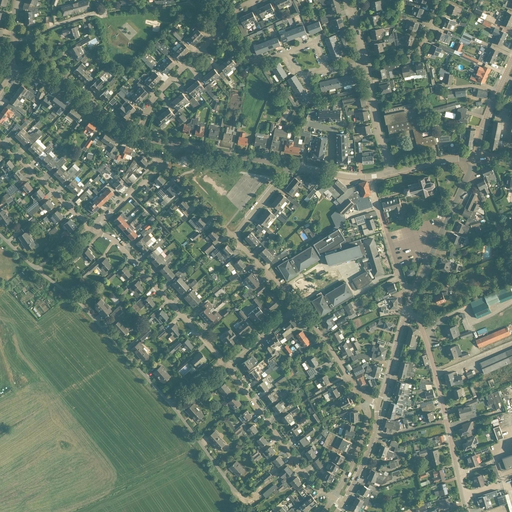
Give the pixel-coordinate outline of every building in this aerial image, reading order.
[(25,0),(25,2),(30,4),(28,7),(35,8),(37,2),(36,2),(36,0),(25,0)] [(77,12),(88,9),(90,8),(89,3),(88,0),(84,0),(74,3),(77,12)] [(283,0),(276,0),(278,4),(281,10),(284,9),(283,6),(286,5),(283,0)] [(283,0),(286,5),(289,3),(289,4),(290,4),(290,5),(292,4),(297,13),(300,11),(299,9),(297,4),(294,0),(283,0)] [(376,0),(376,1),(371,2),(373,10),(381,9),(380,5),(383,4),(382,0),(376,0)] [(406,0),(403,0),(403,2),(412,6),(413,6),(412,10),(414,10),(413,14),(421,17),(421,16),(422,16),(423,13),(422,13),(423,12),(424,10),(424,9),(421,8),(418,8),(419,5),(415,4),(415,3),(413,2),(412,2),(406,0)] [(63,16),(77,12),(74,3),(61,7),(62,11),(63,16)] [(270,3),(264,6),(268,14),(271,12),(272,14),(275,13),(272,7),(270,3)] [(331,14),(336,13),(341,11),(339,4),(331,7),(332,10),(330,11),(331,14)] [(460,12),(461,8),(451,4),(448,12),(456,15),(457,11),(460,12)] [(475,9),(473,13),(480,17),(482,12),(484,8),(477,5),(475,9)] [(263,19),(266,17),(265,15),(268,14),(264,6),(258,9),(260,14),(263,19)] [(24,18),(25,18),(32,17),(34,17),(37,17),(37,11),(39,11),(39,9),(35,8),(28,7),(28,11),(25,12),(25,15),(24,15),(24,18)] [(252,12),(246,15),(250,22),(251,25),(252,25),(254,24),(255,23),(254,23),(257,22),(255,16),(252,12)] [(370,25),(375,24),(379,23),(378,19),(381,18),(380,14),(369,16),(370,25)] [(245,28),(248,26),(247,24),(250,22),(246,15),(240,18),(245,28)] [(499,19),(498,19),(502,21),(501,24),(505,26),(510,28),(511,22),(511,21),(505,18),(500,16),(499,17),(499,19)] [(32,23),(32,20),(34,20),(34,17),(32,17),(25,18),(25,21),(24,21),(24,24),(27,23),(27,26),(34,26),(34,23),(32,23)] [(344,26),(341,18),(330,21),(331,25),(334,24),(335,29),(344,26)] [(455,25),(456,22),(451,19),(446,18),(443,25),(450,28),(452,24),(455,25)] [(416,31),(419,23),(414,22),(408,20),(407,24),(410,25),(409,29),(412,29),(416,31)] [(483,22),(482,24),(491,28),(493,24),(484,20),(483,22)] [(198,21),(196,23),(196,24),(201,29),(204,26),(198,21)] [(316,32),(322,30),(319,21),(313,24),(316,32)] [(310,34),(316,32),(313,24),(307,26),(308,29),(310,34)] [(173,25),(171,27),(175,31),(181,37),(184,35),(183,34),(184,33),(181,30),(180,31),(178,29),(173,25)] [(301,36),(307,33),(305,29),(304,25),(298,27),(301,36)] [(70,28),(70,27),(62,29),(63,34),(69,33),(71,39),(75,38),(79,37),(77,32),(76,27),(70,28)] [(194,31),(192,34),(198,40),(203,35),(199,31),(195,27),(193,30),(194,31)] [(295,38),(301,36),(298,27),(292,30),(295,38)] [(372,31),(371,32),(371,34),(372,34),(373,39),(374,39),(374,40),(377,39),(376,38),(381,37),(382,37),(383,36),(383,35),(383,32),(382,28),(379,29),(371,30),(372,31)] [(495,28),(492,34),(493,34),(497,36),(504,39),(507,33),(503,31),(498,29),(495,28)] [(286,32),(285,29),(279,31),(283,42),(289,40),(286,32)] [(289,40),(295,38),(292,30),(286,32),(289,40)] [(175,31),(172,33),(173,34),(179,40),(181,37),(175,31)] [(436,34),(435,38),(436,38),(435,39),(440,40),(446,43),(449,35),(452,36),(460,40),(461,38),(462,37),(460,36),(453,33),(448,31),(447,34),(443,33),(439,31),(437,34),(436,34)] [(462,37),(461,38),(470,42),(473,36),(464,32),(462,37)] [(186,37),(185,37),(188,40),(190,42),(193,45),(198,40),(192,34),(189,37),(187,35),(186,37)] [(501,46),(504,39),(497,36),(493,34),(492,38),(494,39),(493,42),(497,44),(501,46)] [(74,59),(75,58),(84,53),(80,46),(91,40),(88,35),(74,43),(76,46),(68,50),(71,54),(73,59),(74,59)] [(328,46),(336,43),(334,35),(325,39),(328,46)] [(411,45),(414,37),(410,35),(409,37),(407,36),(406,40),(404,44),(408,46),(409,44),(411,45)] [(275,48),(281,45),(279,41),(278,37),(272,39),(275,48)] [(272,49),(273,49),(272,48),(275,48),(272,39),(266,42),(269,50),(270,49),(270,50),(272,49)] [(181,45),(178,48),(184,54),(189,49),(185,46),(184,44),(180,41),(178,43),(181,45)] [(157,42),(154,45),(164,55),(164,58),(166,60),(164,62),(170,69),(175,64),(171,60),(169,58),(166,55),(165,54),(167,52),(159,43),(157,42)] [(159,43),(167,52),(170,49),(164,43),(163,42),(161,44),(160,43),(159,43)] [(266,42),(260,44),(263,52),(269,50),(266,42)] [(375,52),(383,50),(383,47),(386,46),(385,42),(374,44),(375,52)] [(331,53),(339,50),(336,43),(328,46),(331,53)] [(257,54),(263,52),(260,44),(254,46),(257,54)] [(439,47),(438,47),(433,45),(430,53),(434,54),(438,56),(441,57),(442,57),(444,54),(444,53),(443,52),(443,51),(453,55),(455,50),(440,44),(439,47)] [(490,47),(489,50),(490,51),(489,54),(496,57),(499,51),(494,49),(490,47)] [(171,51),(173,54),(176,56),(179,59),(184,54),(178,48),(175,51),(173,49),(171,51)] [(333,60),(342,57),(340,52),(339,50),(331,53),(333,60)] [(495,62),(497,58),(496,58),(496,57),(489,54),(484,52),(482,58),(485,59),(489,61),(493,63),(494,61),(495,62)] [(83,63),(88,57),(89,56),(86,53),(80,60),(83,63)] [(146,53),(143,56),(144,57),(147,60),(152,65),(155,62),(154,61),(150,57),(148,55),(146,53)] [(477,63),(479,60),(463,53),(461,57),(477,63)] [(224,60),(231,68),(233,66),(235,68),(240,63),(238,61),(236,63),(230,57),(228,59),(228,58),(227,58),(224,60)] [(231,68),(224,60),(221,63),(221,64),(222,64),(220,66),(223,70),(227,74),(229,73),(230,74),(233,71),(230,68),(231,68)] [(158,64),(157,65),(160,69),(161,70),(165,74),(170,69),(164,62),(161,65),(159,63),(158,64)] [(422,63),(421,62),(418,63),(415,64),(416,65),(412,66),(413,75),(417,74),(417,75),(421,74),(421,75),(425,75),(426,75),(425,69),(424,70),(422,63)] [(77,68),(73,72),(79,77),(85,71),(83,69),(85,67),(84,65),(82,63),(77,68)] [(275,74),(283,69),(279,63),(271,68),(274,72),(275,74)] [(377,71),(376,71),(377,75),(378,75),(379,78),(386,77),(386,78),(390,77),(389,72),(389,71),(400,69),(399,63),(383,65),(384,69),(377,70),(377,71)] [(409,67),(408,65),(402,66),(404,77),(410,76),(410,75),(413,75),(412,66),(409,67)] [(102,87),(106,83),(100,78),(110,68),(107,66),(98,75),(100,77),(90,87),(91,88),(90,89),(93,90),(95,92),(101,86),(102,87)] [(480,66),(477,71),(487,76),(491,69),(486,67),(484,66),(483,68),(480,66)] [(109,70),(115,76),(118,73),(112,68),(109,70)] [(152,74),(149,76),(156,83),(161,78),(157,74),(156,73),(152,69),(152,70),(150,72),(152,74)] [(221,77),(218,73),(214,69),(209,73),(214,79),(217,77),(219,79),(221,77)] [(279,81),(283,78),(287,76),(283,69),(275,74),(279,81)] [(451,83),(453,75),(449,74),(450,71),(440,69),(439,74),(446,75),(445,82),(451,83)] [(91,80),(93,78),(85,71),(79,77),(85,83),(89,79),(91,80)] [(477,71),(475,76),(479,78),(478,80),(482,82),(484,83),(487,76),(477,71)] [(209,73),(204,78),(207,82),(209,84),(206,86),(210,90),(212,88),(211,86),(213,84),(216,82),(214,79),(209,73)] [(139,77),(138,79),(139,80),(144,85),(146,83),(147,84),(151,88),(156,83),(149,76),(149,77),(147,74),(146,74),(145,74),(144,74),(142,74),(142,76),(142,77),(142,78),(141,77),(140,78),(139,77)] [(351,84),(354,83),(358,82),(356,74),(349,75),(351,84)] [(292,86),(299,81),(295,75),(287,80),(292,86)] [(349,75),(342,77),(344,86),(344,89),(352,88),(351,84),(349,75)] [(336,88),(344,86),(342,77),(334,79),(336,88)] [(329,89),(336,88),(334,79),(327,81),(329,89)] [(138,85),(134,90),(136,92),(143,98),(148,93),(144,89),(145,89),(147,88),(144,85),(139,80),(137,83),(138,85)] [(205,89),(201,84),(198,80),(192,85),(198,91),(201,89),(202,91),(205,89)] [(380,89),(379,89),(380,92),(381,92),(381,93),(391,91),(390,87),(394,86),(393,80),(389,81),(385,82),(385,85),(381,86),(380,86),(380,88),(380,89)] [(296,93),(303,88),(299,81),(292,86),(296,93)] [(321,91),(328,90),(329,89),(327,81),(319,83),(321,91)] [(21,85),(17,90),(24,95),(26,97),(32,101),(34,98),(36,96),(30,91),(28,90),(27,90),(28,90),(21,85)] [(192,85),(187,89),(190,93),(193,97),(194,98),(197,96),(195,94),(198,91),(192,85)] [(125,95),(128,92),(122,86),(119,89),(121,90),(125,95)] [(111,95),(110,95),(113,92),(110,90),(110,91),(107,88),(103,93),(100,96),(100,97),(99,98),(102,100),(102,99),(105,101),(111,95)] [(300,99),(307,94),(303,88),(296,93),(300,99)] [(474,88),(471,88),(471,91),(473,92),(477,93),(476,97),(483,98),(484,97),(487,97),(488,91),(478,89),(474,88)] [(448,98),(466,95),(466,89),(447,91),(448,98)] [(14,92),(12,95),(13,95),(13,96),(22,103),(24,100),(26,97),(24,95),(17,90),(16,93),(15,92),(14,92)] [(127,103),(130,99),(125,95),(121,90),(118,93),(122,98),(127,103)] [(138,103),(143,98),(136,92),(132,97),(133,98),(131,100),(134,103),(136,101),(138,103)] [(182,93),(177,98),(184,106),(189,102),(189,101),(186,97),(182,93)] [(304,105),(310,102),(311,101),(307,94),(300,99),(304,105)] [(353,103),(353,102),(357,102),(358,106),(361,106),(366,105),(364,97),(359,98),(356,99),(355,95),(349,96),(349,97),(342,98),(343,104),(344,105),(353,103)] [(9,101),(10,102),(14,105),(12,106),(17,110),(22,114),(24,111),(19,107),(17,106),(17,107),(16,106),(18,103),(20,105),(21,106),(23,103),(22,103),(13,96),(10,101),(9,101)] [(52,101),(46,96),(41,102),(49,109),(50,109),(51,107),(54,109),(56,106),(60,101),(54,97),(52,101)] [(172,102),(175,106),(179,110),(184,106),(177,98),(172,102)] [(54,109),(53,110),(54,110),(58,113),(57,114),(59,115),(65,109),(64,108),(65,105),(63,104),(64,103),(61,101),(60,102),(60,101),(56,106),(54,109)] [(125,101),(121,105),(122,105),(125,108),(131,114),(135,109),(132,106),(130,103),(128,102),(127,103),(125,101)] [(385,114),(384,114),(386,124),(387,124),(388,124),(388,128),(389,133),(406,130),(405,129),(412,128),(412,129),(413,129),(416,140),(421,139),(418,128),(419,128),(418,127),(414,103),(402,106),(402,103),(396,104),(397,107),(393,108),(384,109),(384,110),(385,110),(385,114)] [(131,114),(125,108),(122,105),(118,109),(121,112),(120,113),(123,116),(126,119),(131,114)] [(333,105),(333,108),(333,110),(334,121),(335,121),(338,121),(339,121),(341,121),(341,120),(341,114),(341,110),(337,110),(337,108),(335,109),(335,105),(333,105)] [(5,107),(2,111),(7,115),(10,118),(13,113),(17,115),(19,117),(21,114),(18,112),(14,109),(12,111),(10,110),(6,107),(5,107)] [(466,111),(467,109),(462,107),(458,108),(456,115),(460,116),(459,120),(463,121),(467,122),(470,115),(464,113),(465,110),(466,111)] [(169,108),(163,113),(169,119),(172,117),(173,119),(176,117),(174,114),(172,112),(169,108)] [(77,121),(81,116),(71,109),(68,113),(65,117),(68,119),(71,122),(74,118),(77,121)] [(0,113),(0,121),(3,124),(4,124),(7,126),(8,124),(6,122),(5,121),(3,120),(7,115),(2,111),(0,113)] [(357,122),(361,121),(361,120),(363,120),(368,119),(367,111),(362,112),(355,113),(357,122)] [(162,128),(166,125),(167,124),(165,122),(169,119),(163,113),(158,117),(160,119),(157,122),(162,128)] [(245,128),(247,119),(241,117),(239,126),(245,128)] [(198,125),(199,118),(195,118),(192,118),(190,122),(187,124),(187,125),(184,124),(183,133),(189,134),(190,130),(193,130),(196,130),(196,129),(197,125),(198,125)] [(21,130),(15,136),(19,140),(27,133),(23,129),(29,122),(27,120),(21,126),(19,128),(21,130)] [(497,150),(498,145),(502,122),(494,120),(489,148),(497,150)] [(92,131),(95,127),(89,122),(88,124),(85,127),(82,131),(84,133),(87,129),(91,132),(92,131)] [(16,123),(11,130),(14,132),(19,128),(21,126),(16,123)] [(272,144),(271,149),(278,151),(279,146),(279,145),(280,141),(276,140),(277,136),(284,137),(285,131),(288,131),(290,125),(288,125),(286,124),(284,130),(275,129),(272,143),(272,144)] [(421,139),(416,140),(418,149),(423,148),(423,147),(425,147),(432,145),(430,136),(425,137),(423,138),(421,131),(433,128),(432,124),(418,127),(419,128),(418,128),(421,139)] [(203,130),(204,127),(198,125),(197,125),(196,129),(196,130),(195,135),(203,136),(204,131),(203,130)] [(209,125),(209,129),(210,130),(210,133),(209,138),(218,139),(219,131),(220,128),(217,127),(217,126),(209,125)] [(371,133),(369,125),(358,127),(358,131),(362,130),(363,134),(371,133)] [(228,134),(228,130),(229,127),(226,127),(225,129),(225,133),(224,133),(224,135),(223,140),(231,142),(233,135),(228,134)] [(300,127),(299,135),(306,136),(310,137),(311,133),(304,131),(304,128),(303,128),(302,128),(300,127)] [(463,128),(461,138),(465,139),(473,140),(475,130),(470,129),(464,129),(463,128)] [(27,133),(19,140),(24,144),(25,144),(28,140),(29,138),(32,140),(38,134),(40,132),(41,131),(39,129),(36,132),(34,133),(33,133),(30,134),(29,135),(27,133)] [(439,133),(435,131),(435,135),(439,135),(439,137),(440,142),(451,141),(451,136),(439,133)] [(29,148),(28,148),(32,153),(40,145),(35,141),(37,139),(40,136),(42,134),(40,132),(38,134),(32,140),(34,142),(29,148)] [(244,137),(245,133),(241,132),(240,136),(239,136),(238,143),(247,145),(248,138),(244,137)] [(108,144),(111,139),(105,134),(101,139),(99,138),(96,143),(101,146),(101,145),(104,141),(108,144)] [(265,147),(268,135),(264,134),(263,137),(262,137),(262,138),(256,137),(256,138),(255,137),(254,142),(255,142),(255,145),(258,146),(258,147),(261,147),(262,147),(265,147)] [(337,134),(336,134),(336,136),(336,138),(337,140),(337,142),(352,141),(352,140),(349,140),(349,138),(347,138),(347,134),(343,134),(337,134)] [(311,142),(310,143),(326,146),(326,144),(326,142),(327,140),(327,139),(327,138),(320,137),(317,137),(317,136),(316,136),(316,141),(314,140),(314,142),(311,142)] [(293,146),(291,153),(299,154),(300,148),(301,148),(302,144),(301,144),(298,144),(299,139),(294,138),(294,140),(293,146)] [(85,152),(87,149),(92,142),(89,139),(83,147),(82,149),(85,152)] [(114,159),(118,149),(112,146),(115,141),(111,139),(108,144),(111,146),(108,151),(106,154),(110,156),(109,156),(114,159)] [(472,149),(473,140),(465,139),(465,143),(464,143),(463,144),(464,144),(464,148),(472,149)] [(285,147),(284,152),(291,153),(293,146),(294,140),(290,140),(289,141),(287,141),(286,144),(285,147)] [(40,145),(32,153),(37,157),(38,156),(41,152),(42,151),(45,153),(51,146),(53,144),(50,142),(49,144),(46,147),(44,149),(40,145)] [(310,143),(310,145),(313,145),(313,147),(315,148),(314,151),(324,153),(325,153),(325,152),(325,151),(325,150),(325,148),(326,146),(310,143)] [(452,148),(451,148),(452,151),(453,151),(453,152),(463,149),(462,145),(460,145),(459,144),(459,143),(454,144),(454,147),(452,148)] [(45,156),(41,161),(45,165),(53,158),(53,157),(55,155),(51,151),(53,149),(51,146),(45,153),(47,155),(45,156)] [(122,155),(121,158),(124,159),(125,158),(126,154),(130,155),(134,156),(136,152),(132,150),(132,149),(125,146),(123,152),(122,155)] [(348,149),(337,149),(337,151),(337,153),(337,155),(337,156),(348,156),(348,152),(349,152),(349,150),(353,150),(352,148),(349,148),(348,148),(348,149)] [(309,150),(309,152),(312,152),(311,154),(313,155),(312,159),(313,159),(316,159),(323,161),(324,161),(324,160),(324,159),(324,156),(325,155),(325,153),(324,153),(314,151),(312,151),(309,150)] [(374,163),(373,156),(373,151),(365,152),(365,153),(362,153),(362,158),(363,163),(374,163)] [(52,158),(45,165),(48,168),(49,169),(50,169),(52,167),(54,165),(55,163),(58,165),(64,159),(65,158),(63,155),(61,157),(59,159),(56,162),(52,158)] [(337,156),(337,158),(337,160),(337,162),(337,163),(337,164),(338,164),(345,164),(348,163),(348,164),(349,164),(348,159),(350,159),(350,157),(353,157),(353,156),(353,155),(350,156),(348,156),(337,156)] [(139,161),(135,157),(122,178),(126,182),(129,186),(146,170),(145,170),(141,174),(137,170),(141,166),(143,168),(148,163),(143,158),(139,161)] [(56,171),(54,173),(58,178),(65,170),(61,166),(66,161),(64,159),(58,165),(60,167),(58,169),(56,171)] [(0,179),(1,181),(9,174),(7,172),(9,171),(12,168),(14,166),(9,160),(4,164),(1,166),(1,167),(3,169),(2,169),(5,173),(3,175),(0,176),(0,179)] [(65,170),(58,178),(63,182),(65,180),(67,177),(69,175),(71,177),(77,171),(78,171),(79,169),(80,169),(79,168),(75,164),(74,164),(72,166),(67,171),(66,170),(65,170)] [(486,183),(491,181),(496,179),(491,165),(482,169),(485,177),(484,177),(484,179),(486,183)] [(100,173),(99,174),(102,177),(103,176),(102,175),(105,172),(106,171),(109,174),(111,172),(112,171),(110,168),(108,166),(107,166),(103,170),(100,173)] [(69,184),(67,186),(71,190),(76,185),(79,183),(78,182),(74,178),(77,176),(81,171),(79,169),(78,171),(77,171),(71,177),(70,178),(73,180),(71,181),(69,184)] [(15,183),(18,180),(19,180),(23,177),(17,170),(13,173),(13,174),(10,176),(15,183)] [(160,186),(161,185),(165,181),(159,175),(151,183),(154,185),(157,188),(160,186)] [(302,179),(306,182),(310,186),(308,188),(311,191),(312,191),(314,188),(317,184),(320,181),(316,178),(314,180),(310,177),(307,180),(304,177),(305,177),(303,175),(299,175),(299,176),(299,177),(302,179)] [(430,180),(429,176),(425,177),(424,177),(419,179),(418,179),(418,180),(419,182),(416,183),(416,182),(415,182),(415,183),(412,184),(412,183),(411,183),(412,184),(409,185),(408,184),(408,185),(409,187),(404,189),(405,194),(410,193),(411,195),(411,196),(412,196),(415,195),(415,196),(415,195),(418,194),(419,195),(419,194),(422,193),(423,196),(422,197),(423,197),(423,196),(428,195),(429,195),(430,197),(432,196),(432,194),(434,194),(433,189),(433,188),(435,186),(436,186),(435,185),(434,183),(435,182),(434,181),(434,182),(431,181),(431,180),(430,180)] [(113,180),(110,182),(112,184),(114,186),(117,190),(118,189),(119,188),(120,189),(123,186),(122,185),(121,183),(123,181),(120,178),(119,177),(116,179),(117,180),(115,182),(113,180)] [(302,179),(299,177),(297,179),(295,177),(290,182),(299,189),(297,188),(298,187),(298,188),(299,186),(301,187),(306,182),(302,179)] [(307,196),(307,197),(310,199),(315,192),(319,198),(322,194),(324,192),(327,190),(328,189),(333,186),(333,185),(338,180),(334,178),(330,181),(329,182),(319,190),(317,191),(314,188),(312,191),(311,191),(309,194),(307,196)] [(333,186),(328,189),(333,194),(332,195),(336,199),(342,204),(355,191),(354,189),(353,187),(347,189),(346,187),(338,179),(338,180),(333,185),(333,186)] [(489,192),(486,187),(488,186),(486,183),(484,179),(477,183),(480,190),(483,189),(486,194),(489,192)] [(76,185),(71,190),(76,194),(81,188),(83,190),(88,186),(90,184),(91,182),(89,180),(84,185),(83,186),(81,185),(78,188),(76,185)] [(356,204),(359,211),(373,206),(370,198),(368,195),(371,194),(367,181),(359,183),(360,185),(356,186),(356,188),(354,189),(355,191),(337,209),(331,215),(334,221),(342,213),(343,215),(354,204),(355,204),(356,204)] [(16,187),(8,193),(10,196),(11,196),(16,192),(17,193),(19,194),(23,190),(26,193),(32,188),(27,182),(21,187),(18,189),(16,187)] [(290,182),(286,188),(289,190),(287,192),(293,197),(295,195),(300,190),(299,189),(290,182)] [(13,183),(5,190),(8,193),(16,187),(13,183)] [(108,183),(101,190),(103,192),(109,198),(113,193),(114,193),(112,192),(115,189),(108,183)] [(175,196),(174,194),(175,193),(170,187),(166,190),(165,191),(161,188),(157,192),(167,203),(175,196)] [(94,188),(92,190),(97,195),(99,197),(104,202),(109,198),(103,192),(101,190),(98,192),(94,188)] [(34,193),(31,196),(33,199),(36,197),(39,200),(45,195),(39,189),(34,193)] [(79,198),(81,200),(87,194),(85,192),(79,198)] [(472,193),(468,202),(480,207),(481,205),(480,205),(481,202),(477,201),(475,200),(476,197),(478,194),(472,192),(472,193)] [(287,198),(281,193),(279,196),(279,195),(278,195),(276,198),(283,204),(285,201),(288,204),(290,201),(292,202),(298,207),(300,204),(289,195),(287,198)] [(156,196),(149,204),(153,208),(160,201),(156,196)] [(99,197),(94,201),(99,207),(100,206),(101,205),(104,202),(99,197)] [(287,221),(289,218),(283,213),(282,211),(284,209),(280,206),(283,204),(276,198),(273,201),(274,201),(274,202),(272,204),(278,209),(276,212),(287,221)] [(402,212),(400,207),(401,206),(399,198),(382,203),(385,211),(395,208),(396,213),(402,212)] [(39,207),(39,208),(42,211),(42,210),(45,213),(48,211),(54,206),(48,200),(43,204),(43,205),(39,207)] [(178,200),(168,209),(172,213),(177,208),(183,214),(184,213),(183,212),(189,206),(183,200),(181,202),(178,200)] [(89,201),(84,206),(90,212),(92,214),(94,212),(94,211),(95,211),(96,210),(99,207),(94,201),(91,204),(89,201)] [(483,214),(485,214),(483,209),(480,207),(468,202),(466,206),(477,211),(483,214)] [(33,203),(25,210),(28,213),(36,206),(34,204),(33,203)] [(36,206),(28,213),(31,216),(39,209),(38,209),(36,206)] [(152,207),(149,209),(154,215),(157,213),(152,207)] [(471,222),(475,221),(475,220),(477,216),(475,215),(476,213),(465,208),(462,214),(468,217),(467,221),(471,222)] [(6,224),(11,221),(3,210),(0,212),(0,211),(0,220),(4,226),(5,224),(6,225),(6,224)] [(48,214),(43,219),(45,222),(50,218),(55,223),(57,221),(59,220),(62,217),(57,210),(54,213),(52,211),(48,214)] [(274,214),(268,210),(266,212),(265,212),(264,212),(263,213),(263,214),(264,215),(263,215),(270,220),(272,217),(274,219),(276,216),(278,218),(285,223),(287,221),(276,212),(274,214)] [(119,215),(114,220),(118,225),(124,220),(126,218),(126,217),(122,212),(119,215)] [(355,217),(351,218),(352,223),(356,222),(357,225),(361,224),(368,222),(369,227),(363,229),(364,235),(374,232),(373,229),(376,228),(373,218),(367,220),(365,214),(355,217)] [(194,215),(188,221),(189,220),(198,230),(205,223),(200,218),(198,220),(194,216),(194,215)] [(263,215),(262,215),(260,217),(260,218),(261,218),(259,221),(265,225),(263,228),(264,229),(267,232),(270,234),(273,236),(275,234),(269,229),(267,227),(269,224),(267,223),(270,220),(263,215)] [(30,221),(25,225),(28,228),(36,221),(34,218),(31,220),(30,221)] [(63,235),(61,237),(63,239),(72,232),(70,231),(76,226),(70,219),(64,225),(67,228),(68,230),(63,234),(63,235)] [(128,225),(123,230),(127,235),(133,230),(135,228),(132,225),(135,222),(136,221),(135,219),(134,220),(130,223),(128,225)] [(123,230),(128,225),(124,220),(118,225),(123,230)] [(455,230),(455,231),(458,233),(458,231),(462,233),(464,230),(467,231),(469,227),(465,225),(459,222),(455,230)] [(311,232),(308,235),(310,239),(314,236),(313,234),(316,232),(315,230),(313,227),(309,229),(311,232)] [(152,230),(150,228),(148,230),(147,230),(142,234),(144,237),(141,239),(141,238),(136,243),(140,248),(145,243),(150,239),(150,238),(151,237),(148,234),(150,233),(150,232),(152,230)] [(339,228),(314,244),(320,255),(322,254),(323,255),(325,258),(326,258),(325,258),(327,257),(329,265),(337,263),(338,265),(338,264),(342,262),(342,263),(343,263),(342,262),(355,258),(362,255),(364,255),(365,258),(362,258),(363,262),(365,266),(364,266),(363,267),(366,272),(353,279),(352,280),(354,282),(351,283),(355,290),(358,289),(360,288),(361,287),(363,286),(362,286),(363,286),(365,285),(367,284),(367,283),(368,283),(369,282),(370,282),(371,281),(372,280),(374,279),(375,278),(375,276),(379,274),(381,274),(383,273),(380,260),(379,258),(381,257),(379,253),(377,253),(377,251),(373,238),(368,240),(364,241),(364,242),(361,243),(360,239),(346,243),(346,241),(345,239),(346,239),(339,228)] [(132,240),(135,237),(137,235),(133,230),(127,235),(132,240)] [(220,239),(218,237),(218,236),(213,230),(208,234),(209,235),(205,238),(207,240),(210,238),(212,241),(212,242),(215,244),(220,239)] [(25,233),(19,237),(22,242),(23,242),(24,243),(23,243),(28,250),(34,245),(28,236),(29,235),(27,231),(25,233)] [(250,242),(256,237),(251,232),(245,238),(250,242)] [(463,244),(464,241),(465,238),(454,233),(451,241),(452,242),(451,245),(456,247),(461,247),(461,243),(463,244)] [(145,243),(140,248),(141,249),(140,249),(140,250),(142,252),(143,252),(143,251),(144,252),(149,247),(151,245),(153,247),(162,239),(160,236),(156,240),(153,236),(151,237),(150,239),(145,243)] [(258,239),(256,237),(250,242),(254,247),(260,242),(260,241),(262,239),(260,237),(258,239)] [(153,251),(147,256),(152,261),(160,253),(156,248),(159,246),(166,240),(164,238),(162,239),(153,247),(155,250),(153,251)] [(207,255),(215,248),(213,246),(210,243),(203,250),(206,253),(207,255)] [(215,249),(210,254),(213,257),(219,252),(225,259),(228,256),(233,251),(227,245),(222,249),(219,246),(215,249)] [(276,267),(275,267),(279,271),(281,270),(283,272),(281,274),(283,273),(285,275),(283,276),(286,280),(287,280),(297,274),(297,273),(296,272),(299,271),(299,270),(300,271),(300,270),(304,268),(303,268),(303,267),(305,265),(306,267),(307,266),(310,264),(309,263),(311,261),(312,263),(313,262),(316,260),(315,259),(318,257),(318,256),(312,247),(311,246),(289,259),(288,259),(287,256),(286,257),(282,259),(283,260),(283,261),(284,262),(278,266),(276,267)] [(263,250),(260,253),(264,258),(271,252),(274,250),(272,248),(271,248),(270,249),(268,251),(265,248),(263,250)] [(88,261),(93,257),(89,253),(90,252),(88,249),(82,254),(88,261)] [(271,252),(264,258),(266,260),(268,264),(271,261),(274,258),(274,257),(272,255),(274,253),(275,251),(274,250),(271,252)] [(160,253),(152,261),(156,266),(159,263),(163,259),(165,261),(170,257),(173,254),(171,252),(165,257),(164,258),(160,253)] [(71,264),(79,257),(76,254),(69,261),(71,264)] [(110,267),(106,262),(108,261),(106,258),(97,266),(99,269),(102,267),(104,269),(100,272),(103,276),(107,272),(106,271),(110,267)] [(451,272),(452,269),(449,268),(450,265),(449,265),(450,260),(441,258),(441,259),(440,261),(440,262),(440,263),(441,263),(440,264),(441,265),(440,269),(444,270),(448,271),(451,272)] [(229,265),(227,267),(230,272),(234,268),(237,272),(240,270),(245,265),(240,259),(234,263),(233,262),(229,265)] [(91,272),(97,267),(94,263),(88,268),(91,272)] [(175,273),(175,274),(177,276),(178,275),(180,274),(185,269),(189,266),(188,266),(186,263),(180,269),(175,273)] [(163,267),(160,270),(164,275),(170,270),(167,267),(166,265),(165,265),(163,267)] [(127,278),(130,275),(126,270),(127,269),(125,267),(121,270),(116,275),(119,278),(122,275),(125,279),(127,278)] [(406,271),(407,275),(410,276),(413,275),(415,272),(414,269),(411,267),(407,268),(406,271)] [(83,277),(90,271),(88,269),(81,275),(83,277)] [(178,275),(177,276),(178,278),(179,277),(181,279),(181,280),(184,277),(183,276),(188,272),(185,269),(180,274),(178,275)] [(170,270),(164,275),(169,280),(174,275),(173,273),(172,273),(170,270)] [(116,275),(113,271),(110,274),(109,274),(104,279),(109,283),(112,280),(112,279),(116,275)] [(246,272),(243,273),(239,276),(243,281),(244,280),(247,284),(256,277),(253,274),(252,275),(251,273),(249,275),(246,272)] [(447,286),(460,281),(457,276),(445,281),(447,286)] [(181,280),(181,279),(179,277),(178,278),(177,280),(172,284),(176,289),(184,282),(181,280)] [(248,292),(246,293),(248,296),(252,293),(254,291),(260,286),(258,284),(260,282),(259,281),(256,277),(247,284),(248,283),(251,286),(248,290),(248,292)] [(191,287),(197,282),(195,279),(190,283),(190,282),(186,285),(184,282),(176,289),(181,294),(186,289),(185,289),(188,287),(190,285),(191,287)] [(143,289),(139,285),(140,284),(138,281),(131,287),(129,289),(131,292),(133,291),(134,293),(133,294),(137,298),(141,294),(139,292),(143,289)] [(378,303),(389,297),(391,296),(390,294),(397,291),(394,283),(393,284),(392,282),(388,284),(389,286),(387,286),(387,287),(379,291),(380,293),(377,294),(378,298),(376,299),(377,303),(378,303)] [(259,294),(266,288),(263,284),(255,290),(259,294)] [(310,302),(309,302),(313,307),(313,306),(315,305),(317,308),(315,309),(317,308),(318,311),(317,311),(321,316),(321,315),(331,309),(330,308),(332,307),(333,306),(353,294),(347,284),(344,286),(343,284),(339,286),(340,288),(338,289),(337,288),(333,290),(334,292),(331,293),(330,292),(331,292),(330,292),(326,294),(327,294),(324,296),(321,292),(317,294),(318,297),(310,302)] [(214,294),(214,293),(220,289),(217,285),(211,290),(214,294)] [(122,295),(128,290),(125,286),(119,292),(122,295)] [(222,288),(220,289),(214,293),(217,297),(222,293),(224,295),(226,293),(222,288)] [(196,296),(193,293),(191,291),(189,293),(184,297),(188,302),(193,298),(196,296)] [(439,295),(435,297),(437,304),(440,302),(442,308),(449,305),(447,300),(445,301),(443,296),(447,294),(446,291),(438,294),(439,295)] [(268,301),(265,303),(267,305),(266,306),(268,308),(269,308),(271,311),(280,303),(279,302),(279,301),(277,300),(270,292),(267,295),(271,299),(268,301)] [(484,296),(470,302),(473,307),(477,318),(491,312),(488,306),(499,301),(496,292),(484,296)] [(265,311),(266,310),(263,306),(256,297),(252,293),(248,296),(252,300),(253,301),(255,302),(255,304),(257,307),(253,311),(252,310),(248,314),(251,318),(252,318),(255,322),(261,318),(262,319),(266,316),(263,313),(264,312),(264,311),(265,311)] [(140,309),(146,304),(149,308),(151,307),(154,304),(150,299),(151,299),(149,296),(145,299),(143,301),(141,298),(132,306),(134,309),(138,305),(140,309)] [(193,307),(198,303),(197,302),(200,300),(196,296),(193,298),(188,302),(193,307)] [(378,303),(377,304),(379,307),(381,306),(381,310),(383,310),(384,313),(387,313),(387,309),(398,308),(397,297),(389,298),(389,297),(378,303)] [(104,317),(111,310),(100,299),(95,303),(97,305),(95,308),(100,313),(101,312),(105,316),(104,317)] [(204,309),(199,314),(204,319),(211,312),(209,310),(213,307),(208,301),(207,302),(206,301),(200,305),(202,307),(204,309)] [(350,302),(344,306),(349,315),(348,315),(348,316),(349,318),(350,319),(357,315),(355,312),(353,308),(354,307),(350,302)] [(114,311),(110,315),(112,317),(116,313),(121,309),(121,308),(119,305),(114,310),(114,311)] [(326,318),(322,320),(327,329),(332,327),(333,326),(335,323),(334,321),(333,321),(331,319),(335,317),(339,314),(344,311),(343,308),(337,311),(334,313),(326,318)] [(124,312),(121,309),(116,313),(120,318),(125,313),(124,312)] [(150,315),(143,321),(147,324),(155,317),(161,324),(163,321),(168,317),(162,310),(158,313),(156,310),(150,315)] [(246,317),(240,310),(237,313),(243,320),(246,317)] [(221,317),(217,311),(213,315),(211,312),(204,319),(208,324),(213,319),(216,322),(221,317)] [(348,315),(337,322),(338,325),(349,318),(348,316),(348,315)] [(236,329),(239,332),(242,336),(246,332),(245,331),(247,330),(250,327),(249,326),(252,323),(246,317),(243,320),(243,319),(242,320),(239,322),(241,325),(236,329)] [(288,322),(284,325),(288,329),(289,328),(290,330),(288,331),(290,334),(294,331),(297,329),(294,326),(295,326),(297,324),(296,324),(297,323),(295,321),(294,322),(292,319),(288,322)] [(386,322),(379,320),(378,324),(385,326),(384,328),(391,330),(392,329),(393,328),(392,327),(393,324),(386,322)] [(128,331),(119,321),(112,326),(116,331),(117,331),(122,336),(128,331)] [(377,321),(368,326),(370,329),(368,330),(370,333),(371,332),(375,330),(373,328),(377,326),(376,324),(378,323),(377,321)] [(171,328),(168,331),(170,333),(171,333),(172,334),(169,337),(173,341),(176,338),(176,337),(176,336),(180,333),(176,328),(177,327),(178,326),(175,324),(175,325),(171,328)] [(447,330),(446,331),(447,333),(448,333),(450,339),(457,336),(454,326),(450,328),(449,327),(447,328),(447,329),(446,329),(447,330)] [(142,341),(152,332),(148,327),(143,332),(138,336),(142,341)] [(410,327),(405,343),(410,344),(409,347),(415,349),(416,346),(414,346),(415,342),(416,338),(418,329),(410,327)] [(507,327),(476,340),(479,348),(510,334),(507,327)] [(159,338),(166,332),(163,329),(156,334),(159,338)] [(227,335),(222,340),(223,340),(229,347),(234,342),(236,341),(234,340),(233,338),(236,336),(233,332),(230,329),(225,332),(227,335)] [(336,342),(341,340),(341,339),(339,335),(342,333),(340,330),(337,332),(332,335),(334,338),(336,342)] [(290,334),(285,337),(287,340),(292,336),(297,343),(300,341),(306,337),(302,331),(296,335),(294,331),(290,334)] [(269,339),(268,340),(271,344),(273,347),(277,345),(278,346),(279,347),(282,345),(280,342),(279,341),(277,338),(276,335),(271,338),(269,339)] [(300,341),(297,343),(300,346),(301,349),(305,347),(306,345),(311,342),(306,337),(300,341)] [(174,344),(168,350),(171,353),(173,355),(175,353),(173,352),(177,348),(178,347),(180,350),(183,347),(188,351),(193,347),(189,342),(190,341),(188,339),(182,344),(178,341),(174,344)] [(355,351),(361,348),(357,341),(351,344),(355,351)] [(148,359),(148,358),(148,357),(148,356),(148,355),(145,352),(147,351),(139,342),(132,348),(142,360),(144,358),(144,359),(145,359),(146,359),(147,359),(148,359)] [(347,344),(346,342),(339,345),(339,346),(338,346),(338,347),(339,348),(339,349),(340,349),(341,349),(343,353),(342,354),(344,358),(350,355),(351,357),(353,361),(359,358),(357,355),(354,356),(352,354),(350,349),(353,347),(350,342),(347,344)] [(373,345),(372,350),(374,351),(385,354),(386,352),(387,352),(387,351),(388,351),(388,350),(387,350),(387,349),(387,348),(384,348),(385,345),(382,344),(381,345),(379,345),(379,347),(373,345)] [(268,345),(265,347),(265,348),(270,355),(273,352),(272,351),(268,345)] [(447,350),(446,351),(447,352),(447,353),(448,353),(450,358),(455,357),(458,356),(461,355),(461,354),(462,354),(458,345),(454,346),(452,347),(450,348),(450,347),(449,347),(448,347),(448,348),(448,349),(447,349),(447,350)] [(485,374),(511,361),(511,348),(480,363),(485,374)] [(270,355),(265,358),(271,366),(274,370),(279,367),(278,366),(279,365),(276,361),(275,361),(273,359),(279,355),(275,349),(275,350),(272,351),(273,352),(270,355)] [(372,357),(374,358),(382,360),(382,359),(384,359),(384,358),(385,358),(385,357),(386,357),(386,356),(386,355),(386,354),(385,354),(374,351),(372,357)] [(197,356),(191,361),(193,363),(197,367),(196,367),(199,370),(206,365),(203,361),(206,359),(200,352),(196,355),(197,356)] [(422,366),(429,364),(426,354),(419,356),(421,362),(422,366)] [(246,370),(250,367),(253,365),(250,362),(253,359),(252,357),(242,364),(246,370)] [(318,364),(314,357),(310,360),(309,359),(305,361),(310,369),(307,371),(310,377),(317,372),(313,367),(318,364)] [(178,372),(183,367),(189,362),(186,359),(181,364),(175,369),(178,372)] [(401,365),(400,368),(412,371),(413,364),(411,364),(412,361),(408,360),(407,363),(403,361),(402,361),(402,362),(401,362),(400,365),(401,365)] [(357,367),(353,369),(356,376),(364,372),(365,371),(366,371),(367,368),(380,372),(382,367),(377,365),(376,364),(374,365),(373,366),(372,367),(368,366),(369,365),(367,362),(366,362),(363,363),(363,364),(362,365),(357,367)] [(258,364),(248,372),(250,373),(249,374),(253,380),(256,378),(258,380),(261,378),(259,376),(260,375),(257,372),(261,369),(262,369),(260,366),(259,366),(258,364)] [(162,383),(170,376),(161,366),(153,372),(162,383)] [(268,375),(274,370),(271,366),(265,371),(268,375)] [(379,378),(380,372),(367,368),(366,371),(365,374),(379,378)] [(415,372),(412,371),(400,368),(399,372),(398,375),(399,375),(398,376),(405,377),(406,375),(414,377),(415,372)] [(366,383),(363,378),(364,378),(363,375),(365,374),(364,372),(356,376),(358,381),(359,380),(361,386),(366,383)] [(454,377),(452,372),(445,375),(448,385),(455,383),(455,385),(463,382),(461,375),(454,377)] [(277,387),(288,378),(286,375),(275,384),(277,387)] [(330,382),(325,375),(319,379),(318,379),(314,381),(317,385),(321,383),(323,386),(330,382)] [(264,382),(258,386),(263,393),(267,389),(268,390),(273,386),(266,377),(262,379),(264,382)] [(491,388),(496,386),(493,379),(487,381),(491,388)] [(406,382),(402,381),(397,380),(396,385),(404,388),(410,390),(413,391),(413,390),(410,389),(408,388),(409,383),(406,382)] [(225,395),(231,391),(225,384),(216,391),(218,394),(222,391),(225,395)] [(409,393),(410,390),(404,388),(396,385),(394,393),(404,396),(404,394),(405,394),(405,393),(404,393),(404,391),(409,393)] [(427,391),(426,387),(420,389),(417,390),(416,395),(421,393),(422,396),(426,395),(427,399),(435,397),(435,396),(436,396),(435,392),(434,392),(433,389),(427,391)] [(334,398),(340,395),(336,388),(331,391),(332,395),(329,397),(330,400),(334,398)] [(456,398),(461,397),(463,396),(461,388),(454,390),(456,398)] [(210,398),(215,393),(212,389),(206,394),(210,398)] [(271,393),(266,397),(268,399),(266,400),(269,404),(279,396),(276,393),(274,391),(271,393)] [(498,391),(486,395),(488,401),(487,402),(489,407),(492,405),(493,403),(494,403),(495,404),(496,409),(500,408),(498,403),(502,401),(498,391)] [(404,396),(394,393),(393,398),(398,399),(397,402),(409,405),(410,402),(409,401),(408,400),(409,396),(409,395),(405,394),(404,394),(404,396)] [(191,406),(186,411),(189,414),(191,416),(192,416),(196,420),(197,420),(199,422),(203,419),(202,418),(204,415),(197,408),(198,407),(195,403),(198,400),(195,397),(188,403),(191,406)] [(241,404),(235,397),(232,399),(230,397),(219,405),(223,410),(224,409),(223,408),(227,404),(228,405),(231,403),(235,409),(241,404)] [(349,400),(348,398),(340,402),(343,408),(348,406),(348,407),(350,405),(353,403),(351,399),(349,400)] [(463,407),(459,409),(461,419),(466,417),(467,418),(472,417),(475,416),(476,416),(475,410),(474,411),(473,409),(471,409),(470,406),(478,403),(476,399),(465,403),(466,407),(463,407)] [(283,409),(281,405),(284,403),(282,400),(279,403),(279,402),(277,404),(273,407),(278,413),(282,410),(283,409)] [(421,408),(434,404),(433,400),(424,403),(420,404),(421,408)] [(286,407),(288,410),(297,405),(295,401),(292,403),(286,407)] [(391,402),(389,410),(403,413),(403,414),(407,412),(408,411),(404,410),(404,408),(404,405),(397,403),(397,404),(391,402)] [(423,413),(431,411),(435,410),(434,404),(421,408),(423,413)] [(290,415),(294,412),(297,411),(299,409),(300,409),(297,405),(288,410),(287,411),(288,414),(285,416),(281,418),(286,425),(290,422),(292,421),(294,419),(290,415)] [(348,413),(347,409),(339,412),(341,416),(347,413),(348,415),(348,416),(347,416),(347,417),(347,418),(347,419),(348,420),(351,421),(358,421),(358,420),(359,420),(359,417),(358,417),(358,411),(351,411),(351,412),(348,413)] [(247,421),(248,420),(252,417),(247,410),(241,415),(239,417),(242,421),(243,423),(244,423),(246,421),(247,421)] [(389,410),(387,417),(392,419),(394,419),(395,415),(402,417),(403,413),(389,410)] [(431,423),(430,420),(434,419),(432,411),(423,414),(424,420),(421,421),(422,423),(426,422),(426,424),(431,423)] [(317,423),(320,421),(315,413),(312,416),(317,423)] [(386,421),(384,431),(388,432),(389,432),(392,433),(393,429),(397,430),(397,429),(399,429),(401,424),(399,424),(400,422),(387,419),(387,421),(386,421)] [(472,435),(470,429),(473,428),(471,422),(464,424),(465,427),(459,429),(461,435),(467,433),(468,436),(472,435)] [(236,429),(233,431),(236,434),(246,425),(244,423),(243,423),(236,429)] [(294,436),(299,433),(297,430),(300,428),(298,424),(295,426),(290,430),(294,436)] [(343,429),(341,434),(345,435),(345,436),(353,438),(354,437),(355,437),(355,434),(355,431),(353,431),(355,426),(348,424),(348,426),(345,425),(344,429),(343,429)] [(258,430),(253,425),(249,429),(246,425),(236,434),(238,437),(242,433),(243,434),(243,433),(245,435),(247,434),(250,432),(252,435),(258,430)] [(497,440),(503,437),(499,425),(492,428),(497,440)] [(308,437),(315,431),(312,426),(304,432),(308,437)] [(325,429),(321,433),(325,436),(326,438),(329,431),(325,429)] [(222,447),(225,445),(224,444),(225,443),(217,435),(218,434),(215,431),(208,437),(214,444),(213,445),(217,449),(217,448),(218,449),(221,447),(222,447)] [(352,443),(329,431),(326,438),(323,446),(330,449),(337,453),(339,454),(342,448),(348,451),(352,443),(355,445),(356,444),(352,442),(352,443)] [(445,441),(443,435),(438,436),(435,436),(436,439),(432,440),(432,438),(428,439),(430,447),(439,445),(438,443),(445,441)] [(262,446),(264,445),(268,442),(262,436),(257,440),(260,444),(258,446),(259,448),(262,446)] [(302,447),(307,444),(310,441),(306,436),(298,441),(302,447)] [(476,449),(475,444),(474,443),(477,442),(475,436),(468,438),(469,442),(463,444),(465,449),(471,447),(472,450),(476,449)] [(381,444),(380,449),(396,455),(397,453),(399,447),(397,447),(395,446),(395,448),(394,450),(394,452),(388,450),(389,447),(381,444)] [(266,450),(263,453),(265,455),(267,459),(268,458),(271,455),(276,452),(271,446),(266,450)] [(310,459),(316,455),(313,451),(315,449),(313,446),(311,447),(311,448),(306,453),(310,459)] [(396,455),(380,449),(378,454),(382,455),(381,458),(385,460),(386,457),(386,456),(390,458),(390,456),(392,457),(394,457),(394,456),(395,457),(396,455)] [(416,453),(414,453),(415,459),(421,458),(420,456),(427,454),(426,449),(424,450),(416,453)] [(440,462),(438,456),(439,456),(437,450),(429,452),(432,464),(441,462),(440,462)] [(341,464),(345,457),(339,454),(337,453),(333,460),(341,464)] [(501,462),(498,463),(501,471),(511,466),(511,454),(502,458),(502,459),(501,461),(501,462)] [(473,466),(474,466),(478,464),(475,455),(468,457),(469,461),(468,461),(470,467),(472,466),(473,466)] [(279,466),(284,462),(279,456),(274,460),(271,463),(273,466),(276,463),(279,466)] [(238,476),(245,470),(236,461),(229,468),(233,471),(238,476)] [(331,464),(328,469),(332,471),(336,473),(340,466),(336,464),(332,462),(330,461),(328,463),(331,464)] [(399,466),(398,461),(395,462),(394,461),(389,463),(391,469),(396,467),(396,466),(399,466)] [(284,467),(278,472),(279,473),(280,474),(282,477),(283,477),(284,479),(281,481),(282,482),(283,483),(292,476),(290,474),(292,472),(293,471),(290,468),(289,469),(287,466),(285,468),(284,467)] [(372,469),(370,474),(385,481),(387,476),(385,474),(384,473),(381,471),(379,472),(372,469)] [(435,477),(432,478),(433,482),(445,479),(442,469),(436,471),(433,472),(434,475),(435,477)] [(331,482),(335,475),(327,471),(323,478),(322,477),(321,480),(326,482),(327,480),(331,482)] [(265,481),(269,478),(271,476),(272,475),(270,473),(263,479),(265,481)] [(370,474),(368,479),(369,480),(374,482),(375,482),(381,485),(386,483),(387,481),(385,481),(370,474)] [(481,477),(481,475),(473,477),(475,481),(474,481),(476,487),(478,486),(478,487),(479,486),(484,484),(486,483),(487,481),(485,477),(483,476),(481,477)] [(292,483),(288,486),(290,488),(294,485),(296,487),(301,483),(299,480),(300,479),(297,477),(296,477),(291,482),(292,483)] [(436,496),(443,494),(448,493),(445,483),(439,485),(440,490),(434,492),(436,496)] [(300,493),(305,489),(304,488),(304,487),(305,487),(304,487),(302,484),(297,489),(300,493)] [(272,487),(266,491),(269,494),(269,495),(277,488),(276,486),(274,485),(272,487)] [(364,486),(360,493),(365,495),(366,496),(370,498),(372,494),(371,494),(373,491),(370,489),(364,486)] [(378,494),(380,490),(375,487),(373,491),(371,494),(372,494),(376,496),(377,494),(378,494)] [(305,489),(300,493),(304,498),(306,500),(312,507),(317,502),(310,494),(308,495),(305,492),(306,491),(305,489)] [(478,499),(477,500),(478,500),(479,502),(478,502),(479,506),(480,506),(481,507),(483,507),(484,507),(484,506),(489,505),(488,501),(489,501),(488,498),(488,497),(495,495),(495,496),(498,495),(496,490),(482,495),(482,496),(478,498),(478,499)] [(499,500),(498,500),(500,505),(503,504),(508,503),(507,502),(506,499),(505,495),(501,496),(502,499),(499,500)] [(357,497),(354,503),(360,507),(364,509),(366,504),(367,503),(371,506),(373,503),(365,498),(364,501),(358,498),(357,497)] [(441,508),(444,508),(451,506),(450,501),(451,501),(450,497),(439,500),(441,508)] [(295,499),(300,506),(301,505),(306,511),(312,507),(306,500),(304,498),(300,501),(297,498),(295,499)] [(361,511),(358,510),(360,507),(354,503),(350,509),(355,511),(361,511)] [(424,503),(415,507),(417,511),(420,511),(425,510),(424,508),(425,507),(424,503)]
